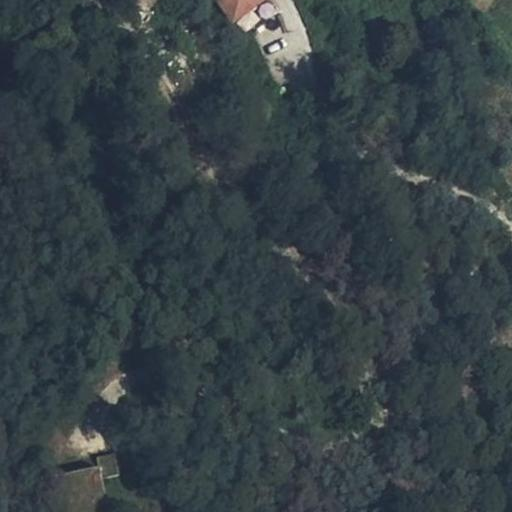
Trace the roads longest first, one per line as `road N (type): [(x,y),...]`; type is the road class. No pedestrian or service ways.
road 1 (unclassified): [(96,0),(151,64),(225,184),(322,293),(368,376),(361,440),(328,456),(167,370),(105,386),(78,439)]
road 2 (unclassified): [(511,228),(409,169),(361,131),(308,57),(284,0)]
